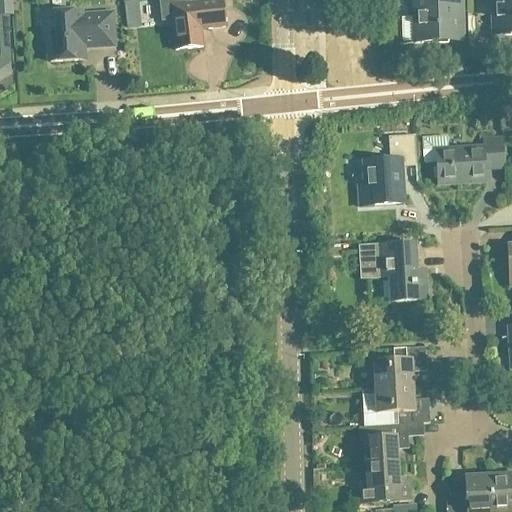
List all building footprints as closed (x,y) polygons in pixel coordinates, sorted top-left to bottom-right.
[(0,0),(0,14),(13,13),(12,0),(0,0)] [(185,0),(159,0),(162,23),(172,21),(175,51),(203,48),(201,31),(225,28),(222,0),(221,0),(185,4),(185,0)] [(410,0),(412,44),(448,43),(447,16),(462,16),(461,0),(410,0)] [(511,0),(491,0),(492,36),(511,35),(511,0)] [(49,43),(50,63),(82,61),(81,48),(86,48),(86,46),(92,46),(92,48),(113,47),(111,15),(79,17),(79,13),(43,15),(45,43),(49,43)] [(367,186),(361,187),(362,208),(389,206),(405,205),(404,199),(402,169),(418,168),(416,136),(390,138),(391,161),(365,163),(367,186)] [(484,148),(449,150),(449,138),(425,140),(427,163),(438,163),(440,186),(487,184),(486,170),(506,169),(504,138),(484,139),(484,148)] [(340,245),(324,246),(324,260),(340,259),(340,245)] [(392,304),(429,301),(427,271),(418,271),(416,245),(361,249),(363,280),(391,278),(392,304)] [(376,389),(414,387),(414,373),(428,372),(427,348),(394,350),(395,362),(375,363),(376,389)] [(415,402),(414,387),(376,389),(378,415),(398,413),(399,425),(408,425),(431,424),(430,401),(415,402)] [(399,425),(377,427),(360,428),(361,441),(366,441),(367,466),(399,463),(399,448),(409,448),(408,425),(399,425)] [(367,466),(368,490),(360,490),(360,504),(387,502),(412,501),(411,478),(400,479),(399,463),(367,466)] [(511,511),(511,475),(491,477),(493,511),(511,511)] [(493,511),(491,477),(466,478),(467,497),(454,498),(455,511),(493,511)] [(429,511),(440,511),(439,497),(429,497),(429,511)]
